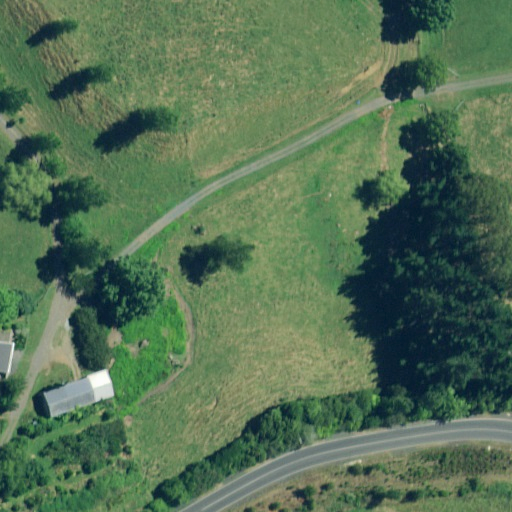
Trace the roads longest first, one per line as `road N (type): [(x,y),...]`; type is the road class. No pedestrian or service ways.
road 1 (unclassified): [(200,511),(271,471),(338,449),(511,431)]
road 2 (track): [(54,324),(63,272),(59,198),(0,116)]
